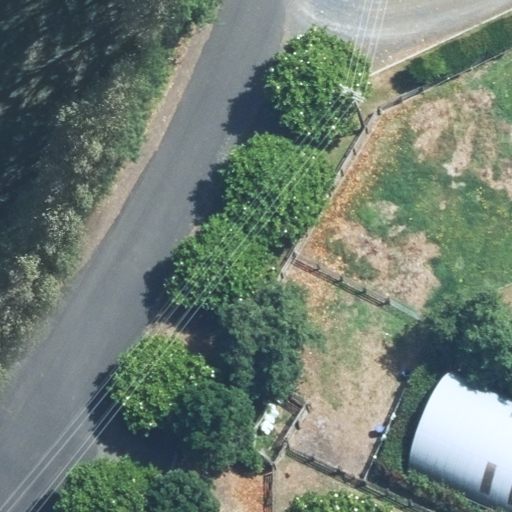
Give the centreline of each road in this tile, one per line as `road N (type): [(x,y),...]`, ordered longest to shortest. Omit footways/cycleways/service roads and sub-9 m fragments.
road 1 (unclassified): [(0,385),(213,0)]
road 2 (track): [(334,0),(366,15),(456,9),(477,0)]
